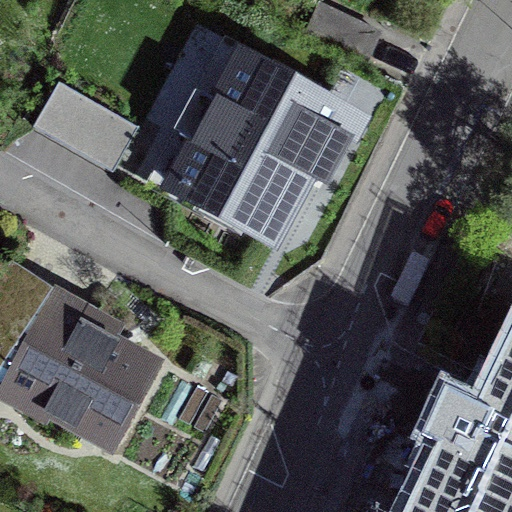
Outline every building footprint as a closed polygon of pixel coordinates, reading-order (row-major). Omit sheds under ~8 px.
[(320,3),(304,36),(363,65),(379,32),(320,3)] [(358,123),(242,61),(220,104),(203,95),(180,136),(197,146),(175,188),(273,240),(308,174),(326,184),(358,123)] [(59,84),(34,127),(113,172),(137,128),(59,84)] [(112,447),(155,367),(90,330),(96,320),(55,297),(54,299),(45,295),(46,293),(13,270),(0,289),(0,385),(8,390),(11,385),(50,406),(48,412),(112,447)] [(406,511),(511,511),(511,337),(482,398),(477,408),(460,399),(438,442),(441,443),(406,511)]
